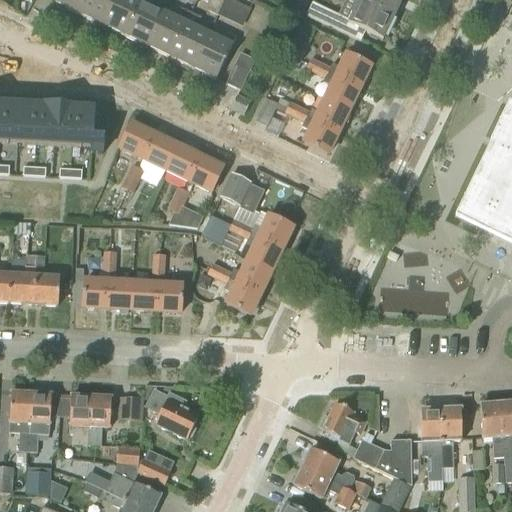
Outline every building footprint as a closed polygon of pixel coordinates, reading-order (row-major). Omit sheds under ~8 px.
[(56,0),(54,5),(78,16),(85,0),(56,0)] [(113,0),(85,0),(78,16),(100,27),(113,0)] [(140,3),(132,0),(113,0),(100,27),(123,38),(133,17),(140,3)] [(245,22),(250,12),(226,0),(225,0),(217,17),(228,22),(231,16),(245,22)] [(364,34),(382,42),(393,18),(355,0),(345,0),(337,18),(311,5),(305,17),(360,44),(364,34)] [(402,0),(355,0),(393,18),(402,0)] [(140,3),(133,17),(123,38),(146,49),(163,14),(140,3)] [(176,20),(163,14),(146,49),(169,60),(190,15),(180,10),(176,20)] [(191,71),(208,36),(195,30),(200,20),(190,15),(169,60),(191,71)] [(221,42),(208,36),(191,71),(215,82),(235,40),(225,34),(221,42)] [(305,53),(290,46),(286,55),(300,62),(305,53)] [(331,66),(329,70),(327,75),(358,91),(369,68),(346,57),(340,70),(331,66)] [(315,77),(320,66),(311,62),(305,73),(315,77)] [(235,66),(225,86),(240,93),(249,73),(235,66)] [(324,81),(327,75),(329,70),(320,66),(315,77),(324,81)] [(330,89),(324,103),(347,114),(358,91),(327,75),(322,85),(330,89)] [(236,100),(230,111),(243,117),(249,106),(236,100)] [(276,108),(264,102),(254,123),(266,128),(276,108)] [(305,121),(336,137),(347,114),(324,103),(318,114),(310,110),(308,115),(305,121)] [(80,148),(90,149),(89,155),(101,156),(102,141),(91,140),(93,111),(68,110),(68,109),(43,107),(42,109),(0,106),(0,144),(8,145),(8,144),(26,145),(26,146),(80,149),(80,148)] [(289,106),(284,117),(293,121),(298,110),(289,106)] [(511,109),(509,108),(457,218),(511,244),(511,109)] [(303,126),(305,121),(308,115),(298,110),(293,121),(303,126)] [(309,133),(303,146),(326,158),(336,137),(305,121),(303,126),(301,129),(309,133)] [(129,125),(117,151),(142,163),(154,137),(129,125)] [(154,137),(142,163),(165,174),(177,148),(154,137)] [(187,185),(199,159),(177,148),(165,174),(187,185)] [(187,185),(210,196),(223,170),(199,159),(187,185)] [(0,176),(8,177),(8,169),(0,168),(0,176)] [(120,189),(127,193),(138,171),(131,168),(120,189)] [(33,179),(34,171),(23,170),(22,178),(33,179)] [(34,171),(33,179),(44,179),(45,171),(34,171)] [(138,171),(127,193),(132,195),(143,174),(138,171)] [(58,180),(69,181),(70,173),(59,172),(58,180)] [(81,173),(70,173),(69,181),(81,181),(81,173)] [(231,176),(219,200),(238,209),(238,210),(250,217),(252,214),(261,194),(248,188),(250,185),(231,176)] [(0,215),(60,218),(61,192),(0,190),(0,215)] [(177,190),(171,201),(183,207),(189,196),(177,190)] [(166,211),(173,215),(178,217),(182,209),(183,207),(171,201),(166,211)] [(202,219),(182,209),(178,217),(173,215),(167,227),(196,231),(202,219)] [(252,230),(249,237),(280,252),(291,229),(260,214),(259,217),(253,214),(252,214),(250,217),(238,210),(233,222),(242,226),(252,230)] [(242,226),(233,222),(227,233),(237,238),(242,226)] [(237,238),(246,242),(249,237),(252,230),(242,226),(237,238)] [(251,250),(245,262),(270,274),(280,252),(249,237),(246,242),(244,247),(251,250)] [(102,265),(115,266),(115,255),(103,254),(102,265)] [(397,258),(389,254),(386,259),(395,264),(397,258)] [(151,267),(164,268),(164,258),(152,257),(151,267)] [(0,304),(63,308),(66,263),(0,259),(0,304)] [(231,275),(228,281),(234,284),(259,296),(270,274),(245,262),(239,274),(233,271),(231,275)] [(102,265),(101,276),(107,276),(114,277),(115,266),(102,265)] [(221,271),(212,266),(207,277),(216,281),(221,271)] [(150,277),(157,278),(163,278),(164,268),(151,267),(150,277)] [(216,281),(225,286),(228,281),(231,275),(221,271),(216,281)] [(105,311),(107,285),(107,276),(101,276),(98,276),(97,284),(82,283),(81,310),(105,311)] [(167,278),(163,278),(157,278),(155,314),(180,315),(181,289),(167,288),(167,278)] [(248,319),(259,296),(234,284),(228,281),(225,286),(223,291),(231,295),(225,307),(248,319)] [(133,286),(107,285),(105,311),(131,312),(133,286)] [(133,286),(131,312),(155,314),(156,287),(143,287),(133,286)] [(167,401),(152,394),(144,409),(158,416),(154,426),(186,442),(197,419),(180,411),(183,405),(168,397),(167,401)] [(18,454),(27,455),(30,396),(10,395),(8,435),(19,436),(18,454)] [(48,438),(48,427),(50,397),(30,396),(27,455),(36,456),(37,437),(48,438)] [(70,398),(69,420),(68,438),(71,438),(71,447),(87,448),(90,399),(70,398)] [(377,398),(371,398),(372,419),(367,429),(378,434),(377,398)] [(110,400),(90,399),(87,448),(101,449),(102,432),(108,432),(110,400)] [(361,411),(370,412),(371,400),(362,399),(361,411)] [(117,423),(141,424),(142,402),(118,400),(117,423)] [(511,440),(511,405),(499,406),(502,441),(503,460),(504,486),(511,485),(511,445),(511,440)] [(367,425),(351,417),(352,415),(334,406),(327,421),(323,419),(318,431),(331,437),(329,439),(347,447),(352,436),(360,439),(367,425)] [(499,406),(479,408),(482,442),(491,442),(492,461),(503,460),(502,441),(499,406)] [(439,412),(419,413),(421,461),(427,460),(428,484),(443,484),(443,471),(439,412)] [(460,443),(459,412),(439,412),(443,471),(454,470),(453,444),(460,443)] [(383,453),(361,442),(351,461),(364,467),(374,471),(383,453)] [(410,443),(389,443),(389,454),(383,453),(374,471),(390,479),(410,489),(410,443)] [(115,466),(116,466),(118,467),(136,475),(139,451),(117,449),(115,466)] [(301,470),(355,496),(365,501),(370,490),(353,482),(352,478),(345,475),(342,476),(341,479),(333,475),(338,465),(310,452),(309,454),(306,455),(304,460),(305,463),(301,470)] [(475,459),(474,479),(486,479),(486,460),(475,459)] [(143,461),(136,476),(164,489),(171,474),(143,461)] [(491,486),(497,486),(503,486),(502,467),(491,467),(491,486)] [(13,470),(0,469),(0,495),(12,496),(13,470)] [(293,486),(293,488),(320,501),(325,491),(337,497),(333,505),(347,511),(355,496),(301,470),(297,480),(295,479),(292,485),(293,486)] [(48,499),(50,476),(26,475),(25,497),(48,499)] [(444,501),(444,493),(456,493),(455,478),(443,478),(444,491),(428,492),(428,501),(444,501)] [(473,511),(473,489),(473,480),(457,480),(457,511),(473,511)] [(392,482),(380,507),(389,511),(399,511),(410,490),(392,482)] [(81,493),(98,501),(102,493),(85,485),(81,493)] [(159,498),(132,485),(131,485),(126,494),(106,485),(102,493),(141,511),(152,511),(154,508),(157,508),(159,503),(158,500),(159,498)] [(141,511),(102,493),(98,501),(102,503),(100,506),(108,510),(110,507),(118,511),(117,511),(141,511)]
